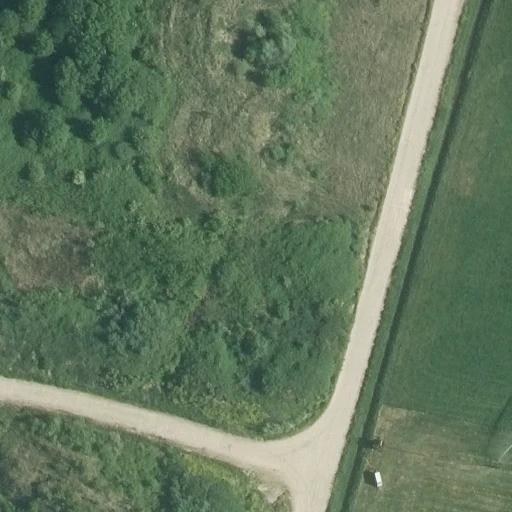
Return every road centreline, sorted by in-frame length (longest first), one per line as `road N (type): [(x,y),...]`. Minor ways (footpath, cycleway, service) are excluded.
road 1 (track): [(453,0),(321,511)]
road 2 (track): [(331,474),(0,393)]
